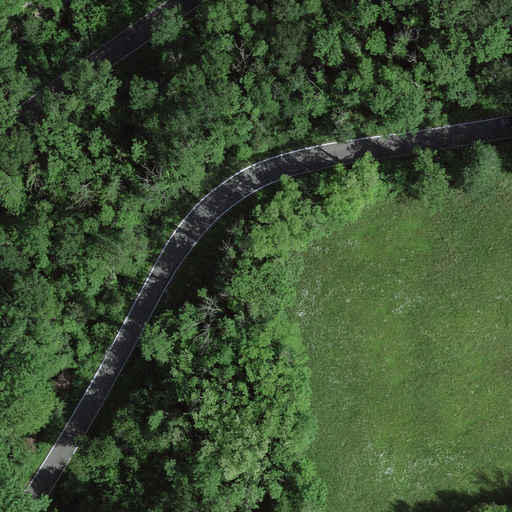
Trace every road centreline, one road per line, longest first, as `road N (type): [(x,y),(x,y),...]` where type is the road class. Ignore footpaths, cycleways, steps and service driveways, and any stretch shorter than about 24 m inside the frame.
road 1 (tertiary): [(511,126),(308,158),(222,199),(178,247),(26,511)]
road 2 (tertiary): [(188,0),(0,137)]
